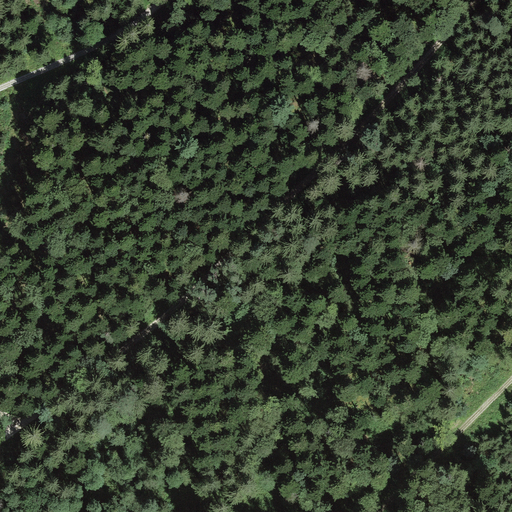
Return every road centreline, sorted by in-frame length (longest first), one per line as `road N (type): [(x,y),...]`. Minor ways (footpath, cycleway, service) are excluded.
road 1 (track): [(0,442),(181,305),(479,0)]
road 2 (track): [(164,0),(83,54),(0,89)]
road 3 (track): [(377,511),(511,381)]
